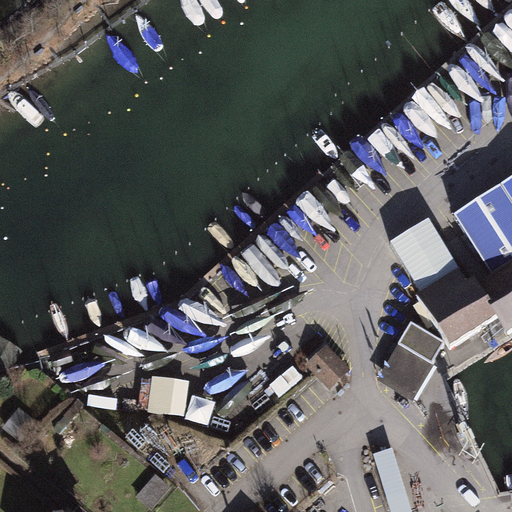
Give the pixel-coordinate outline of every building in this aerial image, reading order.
[(467,279),(421,308),(459,368),(505,340),(481,303),(467,279)] [(505,340),(511,351),(511,350),(511,283),(481,303),(505,340)] [(350,379),(330,349),(308,363),(329,393),(350,379)] [(148,411),(185,418),(191,385),(155,378),(148,411)] [(155,510),(173,488),(157,476),(139,498),(155,510)]
